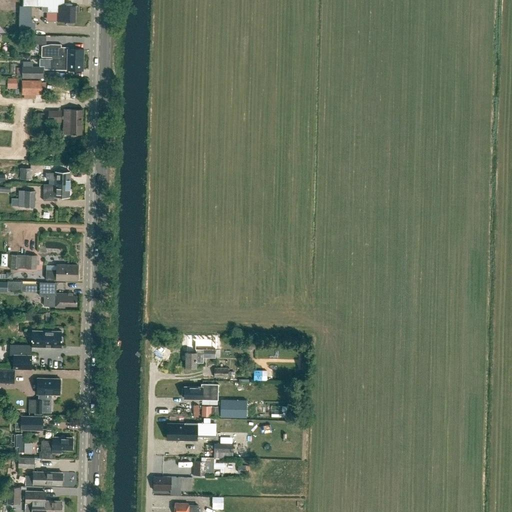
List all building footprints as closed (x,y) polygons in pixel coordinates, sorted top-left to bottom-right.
[(75,21),(76,6),(65,6),(64,4),(64,0),(23,0),(24,6),(42,6),(42,11),(57,12),(57,21),(66,21),(66,25),(74,25),(74,21),(75,21)] [(51,59),(83,60),(83,49),(60,49),(60,44),(50,44),(42,46),(42,56),(51,56),(51,59)] [(83,70),(83,60),(51,59),(51,60),(50,60),(50,70),(83,70)] [(43,77),(43,68),(23,68),(23,77),(43,77)] [(4,88),(15,87),(14,77),(3,78),(4,88)] [(42,95),(42,80),(22,80),(22,95),(42,95)] [(82,134),(82,110),(65,109),(64,134),(82,134)] [(61,122),(61,113),(49,113),(49,121),(61,122)] [(31,179),(31,168),(19,168),(19,179),(31,179)] [(55,184),(70,185),(70,172),(55,172),(55,173),(47,173),(47,179),(55,179),(55,184),(54,184),(55,184)] [(55,184),(54,184),(44,184),(44,200),(57,200),(57,197),(70,197),(70,185),(55,184)] [(25,191),(24,202),(24,207),(35,207),(35,191),(25,191)] [(18,255),(17,268),(26,268),(37,269),(37,255),(27,255),(18,255)] [(77,280),(78,266),(57,265),(57,272),(46,271),(46,280),(56,280),(56,279),(77,280)] [(36,291),(36,283),(21,283),(20,291),(36,291)] [(55,296),(52,296),(52,288),(39,287),(39,296),(44,296),(43,306),(55,306),(55,307),(64,308),(64,306),(76,306),(76,297),(73,297),(73,293),(56,293),(55,296)] [(31,347),(61,347),(62,331),(32,331),(31,347)] [(186,352),(186,368),(197,368),(197,363),(203,363),(203,358),(215,358),(215,350),(203,350),(196,350),(196,353),(186,352)] [(13,369),(32,369),(32,355),(13,355),(13,369)] [(228,378),(228,368),(214,368),(214,377),(228,378)] [(0,381),(14,382),(14,370),(0,369),(0,381)] [(44,413),(43,412),(51,413),(52,395),(60,395),(60,379),(37,378),(37,394),(40,394),(40,400),(36,400),(35,412),(44,413)] [(201,384),(201,387),(185,387),(184,389),(182,389),(182,396),(184,396),(184,398),(202,399),(202,400),(218,400),(218,384),(201,384)] [(221,399),(220,417),(247,417),(247,400),(221,399)] [(199,416),(199,404),(190,404),(190,416),(199,416)] [(202,416),(211,417),(211,406),(202,406),(202,416)] [(42,430),(43,416),(20,416),(20,430),(42,430)] [(185,433),(196,433),(197,424),(185,424),(167,424),(167,427),(167,437),(167,439),(184,440),(185,433)] [(13,433),(13,446),(15,446),(14,452),(22,452),(22,437),(20,437),(20,434),(13,433)] [(53,442),(42,441),(42,452),(42,458),(53,458),(53,453),(62,453),(62,449),(72,450),(73,438),(53,437),(53,442)] [(214,443),(214,457),(233,458),(233,444),(214,443)] [(35,468),(35,458),(18,457),(18,468),(35,468)] [(206,476),(206,462),(194,461),(194,475),(206,476)] [(62,484),(62,473),(34,472),(33,484),(62,484)] [(171,478),(163,477),(163,479),(154,479),(153,490),(170,490),(170,494),(181,494),(181,490),(192,491),(192,478),(171,478)] [(19,503),(20,486),(7,486),(7,503),(19,503)] [(60,511),(61,502),(45,502),(45,492),(26,492),(25,503),(32,503),(31,511),(60,511)] [(210,496),(209,508),(221,508),(221,496),(210,496)] [(198,511),(199,506),(189,506),(189,504),(174,503),(174,511),(198,511)]
